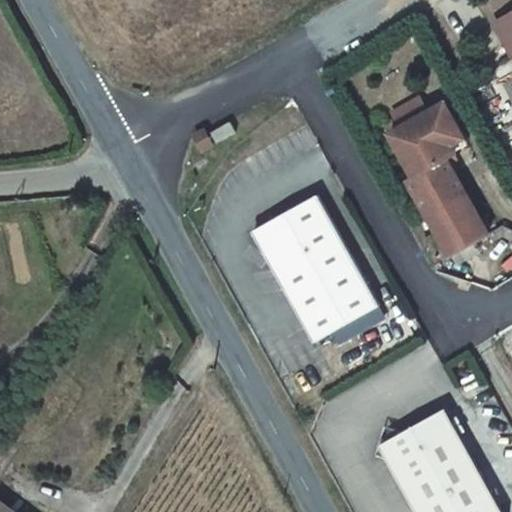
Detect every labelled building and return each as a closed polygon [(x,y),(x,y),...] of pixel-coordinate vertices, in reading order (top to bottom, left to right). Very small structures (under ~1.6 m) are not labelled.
[(469,138),(451,106),(397,135),(419,177),(413,180),(453,255),(491,234),(450,159),(461,153),(456,144),(469,138)] [(239,132),(233,121),(213,132),(219,143),(239,132)] [(217,144),(208,129),(196,135),(205,151),(217,144)] [(383,307),(321,198),(255,236),(317,345),(383,307)] [(416,511),(500,511),(446,412),(381,447),(416,511)]
